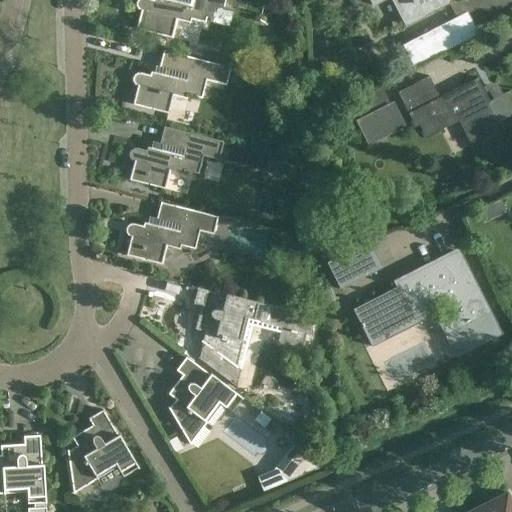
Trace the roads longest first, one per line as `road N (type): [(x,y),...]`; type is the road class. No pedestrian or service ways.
road 1 (residential): [(75,0),(83,270)]
road 2 (residential): [(95,345),(197,511)]
road 3 (unclassified): [(351,511),(511,439)]
road 4 (residential): [(393,238),(511,184)]
road 5 (residential): [(95,345),(114,332),(132,295),(125,278),(83,270)]
